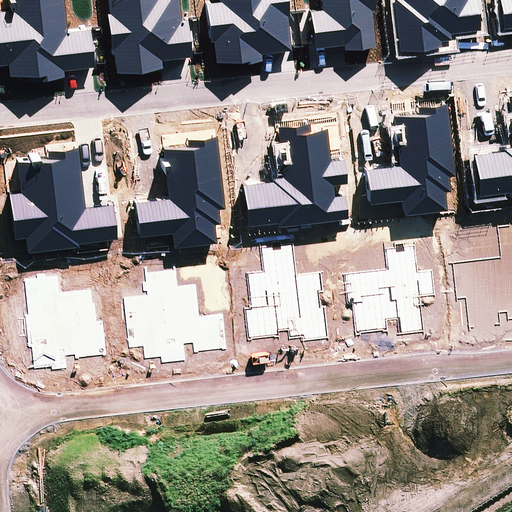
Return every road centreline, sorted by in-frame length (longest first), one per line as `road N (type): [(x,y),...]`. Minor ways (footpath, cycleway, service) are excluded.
road 1 (residential): [(0,115),(511,54)]
road 2 (residential): [(511,362),(0,415)]
